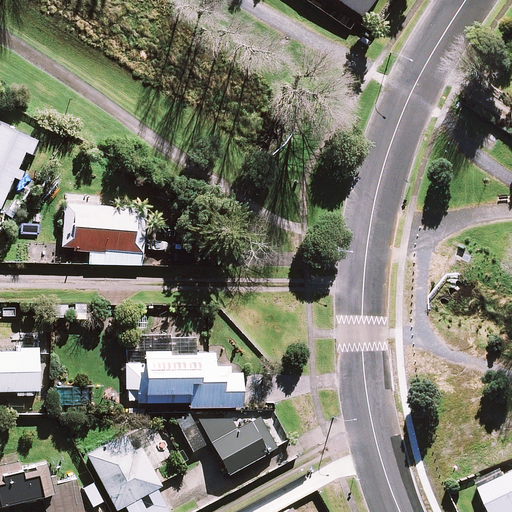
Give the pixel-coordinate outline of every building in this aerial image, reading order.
[(326,0),(335,6),(338,1),(359,16),(369,0),(326,0)] [(38,144),(0,127),(0,211),(1,212),(14,182),(20,185),(24,175),(18,173),(25,156),(32,159),(38,144)] [(143,256),(147,213),(65,207),(62,250),(75,251),(74,253),(89,254),(105,256),(105,253),(143,256)] [(47,266),(47,253),(17,252),(17,265),(47,266)] [(105,256),(89,254),(89,267),(143,269),(143,256),(105,253),(105,256)] [(118,306),(106,305),(104,340),(116,341),(118,306)] [(0,394),(40,394),(40,351),(17,351),(17,355),(0,354),(0,394)] [(139,404),(139,406),(189,406),(189,411),(243,410),(243,376),(232,376),(232,369),(216,369),(216,354),(210,354),(145,354),(145,362),(142,362),(142,366),(126,366),(126,392),(129,392),(129,404),(139,404)] [(177,423),(195,455),(210,446),(192,414),(177,423)] [(198,422),(228,478),(278,451),(260,419),(237,432),(232,422),(198,422)] [(86,457),(115,511),(118,511),(125,509),(158,491),(162,489),(161,486),(142,450),(135,453),(126,437),(86,457)] [(44,511),(85,511),(78,481),(59,486),(57,479),(49,481),(45,467),(22,472),(20,463),(0,467),(0,510),(41,500),(44,511)] [(511,511),(511,482),(484,496),(491,511),(511,511)] [(169,511),(158,491),(125,509),(126,511),(169,511)]
